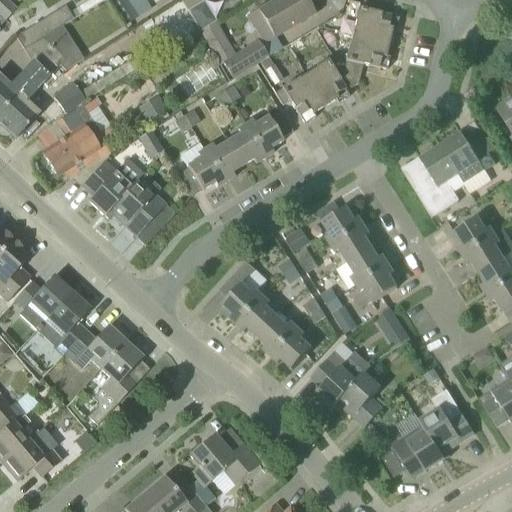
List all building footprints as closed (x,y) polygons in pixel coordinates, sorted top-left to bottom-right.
[(0,0),(0,26),(16,9),(6,0),(0,0)] [(10,0),(18,10),(31,0),(10,0)] [(138,19),(125,0),(111,0),(107,3),(123,28),(138,19)] [(145,0),(125,0),(138,19),(152,10),(145,0)] [(270,0),(271,2),(247,16),(263,45),(314,15),(304,0),(270,0)] [(216,22),(204,2),(187,11),(199,32),(216,22)] [(15,38),(24,52),(44,40),(43,39),(62,27),(73,20),(69,13),(65,7),(15,38)] [(355,24),(352,36),(389,44),(392,31),(395,32),(398,20),(381,16),(381,15),(357,9),(354,23),(355,24)] [(215,26),(202,34),(210,47),(223,38),(215,26)] [(386,57),(389,44),(352,36),(349,48),(348,48),(345,62),(346,62),(342,76),(358,85),(362,66),(369,68),(369,67),(386,71),(390,58),(386,57)] [(10,87),(0,78),(0,113),(40,70),(48,78),(60,66),(66,72),(79,63),(73,54),(65,60),(44,40),(24,52),(32,64),(10,87)] [(258,42),(223,63),(233,79),(268,58),(258,42)] [(316,70),(305,77),(324,108),(336,101),(338,105),(349,98),(346,93),(358,85),(342,76),(338,78),(327,62),(315,69),(316,70)] [(274,67),(265,72),(274,87),(283,82),(274,67)] [(26,102),(48,78),(40,70),(0,113),(0,126),(15,140),(39,115),(26,102)] [(294,111),(295,110),(304,125),(315,119),(313,115),(324,108),(305,77),(294,83),(293,83),(281,90),(274,94),(282,107),(289,102),(294,111)] [(65,116),(81,106),(85,103),(72,84),(53,98),(65,116)] [(231,85),(222,91),(231,105),(240,99),(231,85)] [(231,105),(222,91),(213,97),(222,110),(231,105)] [(167,111),(158,96),(137,109),(145,123),(167,111)] [(511,100),(511,99),(495,109),(509,132),(506,134),(511,143),(511,100)] [(101,135),(81,106),(65,116),(66,117),(56,124),(65,138),(40,155),(56,179),(99,150),(92,141),(101,135)] [(184,119),(191,130),(201,123),(194,112),(184,119)] [(184,119),(175,124),(182,135),(191,130),(184,119)] [(252,122),(244,127),(265,160),(273,155),(270,150),(282,143),(267,119),(255,126),(252,122)] [(255,165),(265,160),(244,127),(237,131),(239,136),(227,143),(242,168),(253,161),(255,165)] [(489,155),(482,144),(479,140),(469,147),(461,135),(440,148),(458,177),(464,185),(484,173),(495,166),(489,155)] [(150,160),(163,152),(158,144),(155,139),(142,148),(150,160)] [(231,174),(242,168),(227,143),(215,151),(212,146),(204,151),(225,185),(234,179),(231,174)] [(217,189),(225,185),(204,151),(203,152),(199,145),(180,157),(202,193),(214,185),(217,189)] [(440,148),(420,161),(427,173),(416,179),(426,195),(419,199),(431,219),(458,202),(453,194),(465,187),(464,185),(458,177),(440,148)] [(85,172),(72,180),(81,188),(104,164),(101,161),(85,172)] [(127,161),(115,174),(104,164),(81,188),(92,198),(88,203),(104,218),(139,180),(143,176),(127,161)] [(152,221),(161,229),(174,215),(166,207),(167,206),(154,194),(158,190),(143,176),(139,180),(104,218),(108,222),(112,217),(135,239),(152,221)] [(322,224),(330,237),(326,240),(330,247),(363,227),(358,219),(354,221),(346,209),(322,224)] [(486,232),(478,219),(453,234),(461,247),(457,249),(463,260),(496,239),(490,229),(486,232)] [(363,227),(330,247),(335,255),(340,252),(347,265),(372,249),(365,239),(369,236),(363,227)] [(0,255),(13,241),(0,229),(0,255)] [(301,229),(286,239),(295,254),(310,244),(301,229)] [(472,264),(479,275),(482,280),(506,265),(502,259),(511,252),(511,244),(505,233),(496,239),(463,260),(467,267),(472,264)] [(0,296),(7,303),(29,280),(19,270),(30,258),(13,241),(0,255),(0,296)] [(356,287),(389,267),(383,257),(378,260),(372,249),(347,265),(355,277),(351,280),(356,287)] [(301,266),(312,259),(306,250),(295,257),(301,266)] [(312,259),(301,266),(306,275),(318,268),(312,259)] [(295,270),(290,261),(278,268),(284,277),(295,270)] [(229,321),(236,327),(263,298),(257,293),(267,282),(246,264),(219,293),(228,301),(222,307),(233,317),(229,321)] [(481,288),(491,305),(492,305),(496,303),(496,302),(511,292),(511,270),(510,272),(506,265),(482,280),(485,285),(481,288)] [(389,267),(356,287),(360,295),(365,293),(373,305),(397,290),(389,277),(394,275),(389,267)] [(295,270),(284,277),(290,286),(301,279),(295,270)] [(14,302),(23,311),(28,307),(45,323),(47,320),(71,295),(53,278),(40,291),(31,283),(14,302)] [(320,297),(326,306),(337,299),(331,290),(320,297)] [(511,292),(496,302),(496,303),(510,325),(511,323),(511,292)] [(47,320),(45,323),(63,340),(54,349),(53,350),(62,358),(64,356),(65,356),(86,333),(77,325),(89,312),(71,295),(47,320)] [(270,305),(263,298),(236,327),(244,334),(248,331),(257,339),(277,318),(266,309),(270,305)] [(343,308),(337,299),(326,306),(332,315),(343,308)] [(309,317),(320,310),(314,301),(303,308),(309,317)] [(326,319),(320,310),(309,317),(314,326),(326,319)] [(374,320),(382,333),(397,323),(389,311),(374,320)] [(263,351),(271,359),(298,330),(291,324),(287,328),(277,318),(257,339),(266,348),(263,351)] [(352,320),(340,328),(346,336),(357,328),(352,320)] [(91,362),(100,371),(124,344),(107,328),(95,341),(86,333),(65,356),(82,372),(91,362)] [(304,336),(298,330),(271,359),(278,365),(281,362),(292,371),(311,350),(300,340),(304,336)] [(124,344),(100,371),(109,379),(100,389),(101,390),(118,405),(135,386),(125,378),(139,363),(140,362),(142,360),(124,344)] [(487,348),(472,358),(477,365),(483,366),(494,359),(487,348)] [(334,354),(328,361),(310,379),(321,389),(317,394),(334,409),(364,375),(371,369),(354,354),(345,364),(334,354)] [(510,381),(511,385),(511,360),(500,367),(506,376),(509,381),(510,381)] [(381,390),(364,375),(334,409),(338,413),(342,409),(365,430),(382,411),(371,401),(381,390)] [(511,385),(510,381),(509,381),(478,401),(496,429),(508,421),(511,426),(511,385)] [(419,423),(423,429),(423,428),(444,462),(449,458),(446,453),(474,436),(447,392),(432,401),(439,411),(419,423)] [(0,417),(10,409),(0,396),(0,417)] [(0,433),(0,463),(1,464),(37,434),(38,433),(24,417),(20,420),(10,409),(0,417),(0,431),(1,433),(0,433)] [(106,418),(96,409),(87,418),(96,427),(97,427),(106,418)] [(372,428),(362,434),(368,444),(376,440),(377,435),(372,428)] [(410,478),(425,473),(444,462),(423,428),(423,429),(392,448),(394,452),(382,459),(394,479),(406,471),(410,478)] [(37,434),(1,464),(16,483),(32,469),(41,479),(61,462),(37,434)] [(189,457),(198,468),(191,474),(198,482),(204,490),(205,489),(212,483),(223,496),(234,487),(240,482),(259,466),(242,446),(230,456),(217,440),(216,439),(214,436),(189,457)] [(189,489),(180,497),(165,480),(164,479),(164,478),(144,495),(158,511),(178,511),(208,511),(206,509),(202,504),(189,489)] [(204,490),(198,482),(189,489),(202,504),(211,496),(205,489),(204,490)] [(158,511),(144,495),(124,511),(123,511),(158,511)]
